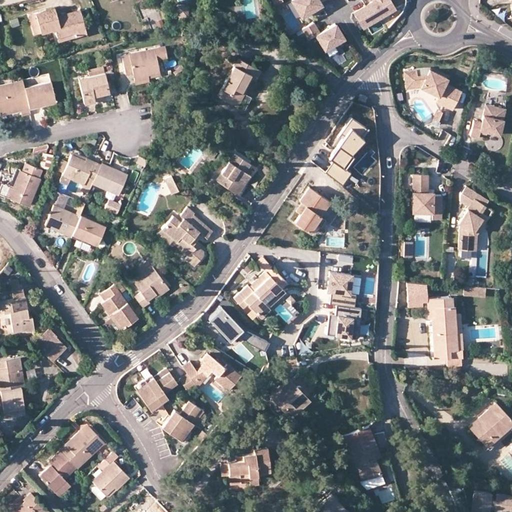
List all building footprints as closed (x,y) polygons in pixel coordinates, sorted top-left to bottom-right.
[(290,0),(301,16),(320,4),(318,2),(321,0),(290,0)] [(370,0),(352,12),(361,27),(394,7),(389,0),(370,0)] [(152,5),(140,8),(142,17),(154,14),(152,5)] [(77,20),(74,10),(57,15),(54,6),(35,12),(41,31),(54,28),(56,35),(72,31),(73,36),(86,32),(82,19),(77,20)] [(176,16),(178,17),(177,21),(183,21),(184,17),(186,17),(187,7),(177,6),(176,16)] [(77,20),(82,19),(80,9),(74,10),(77,20)] [(223,17),(216,9),(210,15),(212,17),(214,20),(217,22),(223,17)] [(34,33),(41,31),(35,12),(29,14),(34,33)] [(313,22),(303,28),(309,39),(315,35),(324,49),(343,37),(334,23),(320,32),(313,22)] [(73,36),(72,31),(56,35),(58,40),(73,36)] [(159,69),(154,48),(122,55),(126,73),(132,72),(134,79),(148,76),(147,72),(159,69)] [(244,92),(241,91),(248,77),(251,78),(255,80),(260,69),(237,58),(218,96),(237,106),(244,92)] [(88,69),(89,76),(102,72),(101,67),(88,69)] [(407,86),(422,85),(434,91),(436,86),(441,89),(438,93),(448,98),(445,103),(453,107),(462,89),(446,81),(448,77),(431,68),(428,73),(418,73),(418,67),(406,68),(407,86)] [(78,78),(83,98),(104,93),(108,91),(108,90),(106,81),(104,72),(102,72),(89,76),(78,78)] [(241,91),(244,92),(251,78),(248,77),(241,91)] [(0,84),(0,114),(9,112),(9,109),(20,107),(20,109),(21,114),(30,112),(29,107),(24,87),(23,79),(0,84)] [(29,107),(40,104),(42,112),(58,108),(57,101),(55,101),(50,81),(24,87),(29,107)] [(83,98),(84,102),(105,97),(104,93),(83,98)] [(438,93),(436,99),(445,103),(448,98),(438,93)] [(481,128),(488,129),(500,132),(506,107),(496,104),(495,109),(485,107),(482,120),(475,119),(471,134),(479,135),(480,131),(481,128)] [(367,128),(352,117),(337,139),(337,143),(329,159),(332,160),(325,172),(341,184),(351,174),(343,167),(365,139),(361,135),(367,128)] [(212,148),(216,143),(210,138),(206,143),(212,148)] [(33,146),(31,151),(45,148),(47,143),(33,146)] [(72,150),(71,153),(85,159),(86,156),(72,150)] [(67,182),(70,176),(83,182),(81,188),(88,191),(92,181),(100,163),(86,156),(85,159),(71,153),(68,160),(63,172),(60,179),(67,182)] [(216,180),(232,190),(237,183),(242,186),(243,184),(249,174),(244,171),(249,163),(233,153),(216,180)] [(58,170),(63,172),(68,160),(63,158),(58,170)] [(23,169),(21,169),(14,187),(10,186),(6,195),(29,204),(40,177),(38,176),(42,167),(26,161),(23,169)] [(118,193),(127,173),(101,162),(100,163),(92,181),(118,193)] [(10,186),(14,187),(21,169),(18,167),(14,175),(10,186)] [(0,173),(0,192),(6,195),(10,186),(14,175),(2,170),(0,173)] [(432,194),(428,194),(428,190),(429,173),(413,173),(411,211),(430,211),(430,218),(439,218),(440,194),(432,194)] [(173,192),(179,189),(172,174),(166,177),(173,192)] [(237,183),(232,190),(240,195),(246,186),(243,184),(242,186),(237,183)] [(480,210),(484,204),(487,199),(464,184),(458,192),(459,199),(466,203),(467,204),(464,209),(457,220),(459,222),(458,247),(471,247),(472,229),(483,212),(480,210)] [(302,202),(306,205),(301,213),(295,222),(309,231),(315,223),(321,215),(331,200),(310,186),(300,200),(302,202)] [(105,190),(104,196),(115,199),(116,193),(105,190)] [(75,213),(53,203),(45,223),(70,235),(71,233),(79,213),(85,201),(83,201),(78,198),(74,207),(77,208),(75,213)] [(115,211),(119,203),(109,199),(106,207),(115,211)] [(306,205),(302,202),(296,210),(301,213),(306,205)] [(475,248),(475,233),(491,208),(484,204),(480,210),(483,212),(472,229),(471,247),(475,248)] [(172,214),(161,228),(176,240),(174,243),(188,255),(185,258),(194,265),(203,253),(203,249),(194,242),(198,237),(194,235),(198,230),(203,223),(192,214),(193,212),(187,206),(179,215),(181,216),(178,219),(172,214)] [(79,213),(71,233),(96,244),(104,224),(79,213)] [(120,218),(115,215),(112,221),(118,224),(120,218)] [(325,218),(321,215),(315,223),(320,226),(325,218)] [(206,237),(211,230),(203,223),(198,230),(206,237)] [(161,228),(157,233),(172,245),(174,243),(176,240),(161,228)] [(405,241),(404,256),(412,256),(413,241),(405,241)] [(263,255),(257,260),(265,269),(271,264),(263,255)] [(140,274),(152,265),(149,262),(138,270),(140,274)] [(269,305),(265,301),(274,292),(278,296),(285,289),(281,286),(286,280),(271,264),(265,269),(269,273),(253,288),(249,284),(248,283),(234,296),(243,306),(248,301),(261,315),(270,307),(269,305)] [(132,280),(140,291),(134,295),(142,306),(148,302),(147,299),(153,295),(166,285),(152,265),(132,280)] [(249,284),(253,288),(269,273),(265,269),(249,284)] [(329,302),(336,303),(354,305),(356,291),(349,290),(351,272),(330,270),(327,289),(331,289),(329,302)] [(0,306),(3,306),(4,311),(10,310),(13,331),(34,327),(32,315),(28,315),(22,283),(19,284),(18,278),(11,279),(14,296),(8,296),(7,292),(1,293),(2,298),(0,298),(0,306)] [(427,300),(427,297),(426,284),(406,282),(407,302),(427,300)] [(122,326),(136,315),(114,283),(100,293),(104,299),(100,302),(108,313),(111,311),(122,326)] [(153,295),(155,298),(168,288),(166,285),(153,295)] [(485,295),(486,286),(466,285),(465,294),(485,295)] [(278,296),(274,292),(265,301),(269,305),(278,296)] [(458,348),(455,312),(454,304),(452,304),(451,295),(427,297),(427,300),(427,307),(433,306),(434,318),(431,318),(434,357),(446,356),(447,365),(461,364),(461,356),(450,358),(450,356),(449,349),(458,348)] [(354,305),(336,303),(335,312),(329,312),(327,324),(336,325),(335,333),(350,335),(350,331),(358,332),(361,306),(354,305)] [(209,317),(231,340),(239,333),(244,328),(222,305),(209,317)] [(111,311),(108,313),(118,329),(122,326),(111,311)] [(460,312),(455,312),(458,348),(449,349),(450,356),(450,358),(461,356),(463,356),(461,347),(463,348),(460,312)] [(336,325),(327,324),(326,332),(335,333),(336,325)] [(48,326),(33,342),(51,360),(61,349),(54,342),(57,338),(59,336),(48,326)] [(244,328),(239,333),(251,343),(255,334),(246,330),(244,328)] [(270,340),(255,334),(251,343),(265,349),(270,340)] [(57,338),(54,342),(61,349),(65,345),(57,338)] [(226,361),(224,364),(206,352),(201,360),(204,362),(198,371),(191,361),(183,366),(188,374),(195,384),(197,387),(210,368),(217,373),(215,376),(232,386),(242,371),(226,361)] [(0,389),(4,409),(24,406),(21,386),(19,379),(16,379),(14,368),(22,367),(20,356),(0,359),(0,389)] [(21,386),(25,385),(22,367),(14,368),(16,379),(19,379),(21,386)] [(169,372),(167,368),(160,373),(163,377),(169,372)] [(160,373),(155,377),(164,392),(177,382),(169,372),(163,377),(160,373)] [(188,374),(181,379),(188,390),(195,384),(188,374)] [(144,381),(146,384),(154,378),(151,375),(144,381)] [(300,389),(289,376),(269,394),(282,408),(301,408),(300,389)] [(155,377),(154,378),(146,384),(137,391),(151,409),(154,407),(162,401),(168,397),(164,392),(155,377)] [(134,387),(137,391),(146,384),(144,381),(134,387)] [(301,408),(310,398),(300,389),(301,408)] [(207,422),(203,419),(200,417),(204,410),(189,400),(180,414),(175,410),(170,417),(166,424),(163,428),(182,440),(189,429),(191,430),(195,423),(198,425),(203,429),(207,422)] [(166,424),(170,417),(162,401),(154,407),(166,424)] [(511,422),(511,419),(495,401),(468,426),(485,443),(491,439),(492,440),(511,422)] [(4,409),(5,416),(25,412),(24,406),(4,409)] [(301,408),(282,408),(291,417),(301,408)] [(485,443),(490,448),(511,428),(511,422),(492,440),(491,439),(485,443)] [(79,430),(82,433),(90,426),(86,423),(79,430)] [(349,444),(374,435),(370,425),(345,434),(349,444)] [(82,433),(79,430),(60,449),(60,450),(75,466),(76,467),(77,467),(104,441),(90,426),(82,433)] [(182,440),(186,443),(193,432),(191,430),(189,429),(182,440)] [(377,433),(374,435),(379,448),(387,446),(385,432),(377,433)] [(379,448),(374,435),(349,444),(364,480),(368,478),(383,473),(375,453),(380,451),(379,448)] [(250,479),(249,476),(258,475),(258,471),(270,470),(268,446),(254,448),(255,452),(242,453),(243,459),(237,459),(228,460),(229,473),(230,483),(241,482),(241,480),(250,479)] [(92,469),(97,474),(92,480),(105,494),(115,485),(117,488),(129,475),(113,458),(118,454),(113,449),(92,469)] [(55,490),(66,479),(65,477),(76,467),(75,466),(60,450),(49,460),(51,463),(40,474),(55,490)] [(228,460),(220,462),(221,474),(229,473),(228,460)] [(250,479),(250,484),(259,483),(258,475),(249,476),(250,479)] [(55,490),(59,495),(71,484),(66,479),(55,490)] [(117,488),(115,485),(105,494),(108,497),(117,488)] [(491,491),(475,489),(472,511),(488,511),(490,506),(495,506),(495,509),(511,511),(511,493),(497,492),(496,496),(491,496),(491,491)] [(24,499),(25,500),(12,511),(42,511),(47,508),(31,492),(24,499)] [(349,511),(332,492),(309,511),(349,511)]
